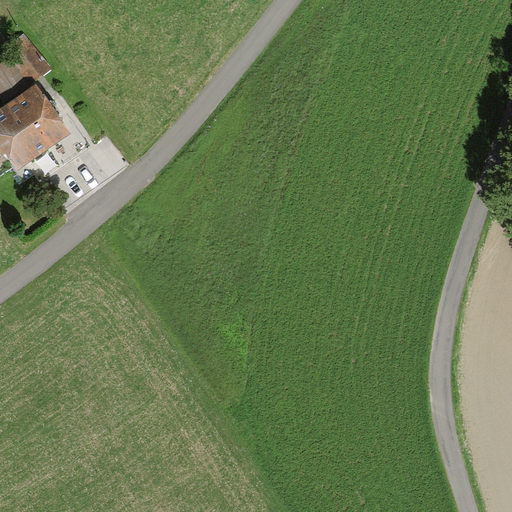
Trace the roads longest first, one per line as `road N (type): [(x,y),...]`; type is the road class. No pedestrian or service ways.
road 1 (unclassified): [(0,288),(170,142),(285,0)]
road 2 (unclassified): [(511,123),(462,261),(442,351),(443,415),(468,511)]
